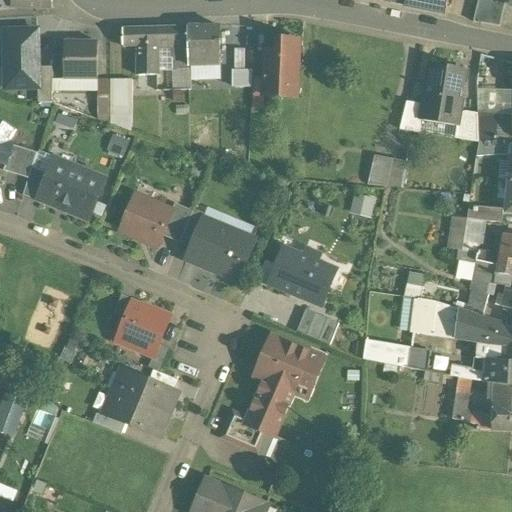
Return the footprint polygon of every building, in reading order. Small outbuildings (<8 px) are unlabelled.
[(11,0),(0,0),(0,10),(12,9),(11,0)] [(50,0),(11,0),(12,9),(51,9),(50,0)] [(447,0),(405,0),(405,7),(444,14),(447,0)] [(505,3),(492,0),(479,0),(474,24),(500,29),(505,3)] [(220,28),(187,29),(187,48),(188,67),(206,67),(205,62),(219,62),(219,45),(220,45),(220,28)] [(173,29),(159,30),(158,68),(174,69),(175,56),(178,48),(173,48),(173,29)] [(187,29),(173,29),(173,48),(178,48),(187,48),(187,29)] [(159,30),(122,30),(123,48),(139,48),(138,77),(158,76),(158,68),(159,30)] [(38,32),(5,32),(5,89),(38,89),(38,69),(38,32)] [(279,55),(266,55),(264,95),(282,96),(282,90),(296,90),(297,72),(301,69),(301,63),(297,60),(298,43),(279,42),(279,55)] [(97,43),(63,43),(63,57),(64,81),(97,81),(97,43)] [(187,48),(178,48),(175,56),(174,69),(188,68),(188,67),(187,48)] [(63,57),(52,57),(52,69),(52,81),(64,81),(63,57)] [(188,68),(174,69),(172,92),(191,91),(190,71),(188,71),(188,68)] [(465,74),(429,68),(427,86),(428,86),(426,96),(425,96),(423,106),(421,122),(457,128),(461,102),(459,101),(462,83),(464,83),(465,74)] [(52,69),(38,69),(38,89),(38,104),(52,104),(52,81),(52,69)] [(235,71),(235,88),(255,88),(255,71),(235,71)] [(110,81),(97,81),(97,120),(110,125),(110,81)] [(132,81),(110,81),(110,125),(131,133),(132,81)] [(511,91),(477,91),(477,115),(511,117),(511,91)] [(423,106),(406,103),(399,131),(419,134),(421,122),(423,106)] [(477,115),(464,113),(460,141),(478,144),(477,115)] [(511,121),(511,117),(477,115),(478,144),(507,142),(511,141),(511,121)] [(0,125),(0,163),(6,165),(12,146),(6,145),(13,134),(0,125)] [(130,142),(113,136),(108,151),(124,157),(130,142)] [(508,155),(507,142),(478,144),(477,158),(508,155)] [(37,154),(12,146),(6,165),(3,172),(28,180),(32,169),(37,154)] [(391,165),(373,161),(368,183),(387,187),(391,165)] [(104,182),(54,162),(48,175),(39,199),(41,200),(89,219),(104,182)] [(32,169),(28,180),(23,197),(40,203),(41,200),(39,199),(48,175),(32,169)] [(355,215),(375,218),(378,199),(358,196),(355,215)] [(135,197),(120,233),(158,248),(162,237),(173,213),(171,212),(135,197)] [(193,213),(175,205),(171,212),(173,213),(162,237),(180,244),(193,213)] [(468,207),(467,221),(502,224),(503,211),(468,207)] [(466,222),(452,219),(451,226),(465,228),(466,222)] [(255,242),(203,220),(187,260),(238,282),(255,242)] [(486,223),(466,222),(465,228),(462,252),(466,253),(468,242),(479,245),(483,246),(486,223)] [(465,228),(451,226),(449,241),(450,241),(449,250),(462,252),(465,228)] [(511,238),(504,237),(501,256),(499,264),(501,265),(511,267),(511,276),(511,277),(511,276),(511,238)] [(479,245),(468,242),(466,253),(477,255),(478,251),(479,245)] [(283,251),(269,284),(322,307),(336,274),(283,251)] [(501,256),(478,251),(477,255),(476,262),(498,267),(499,264),(501,256)] [(498,267),(476,262),(471,286),(474,287),(487,290),(489,284),(496,285),(498,274),(499,267),(498,267)] [(423,300),(427,277),(411,274),(407,297),(423,300)] [(509,276),(498,274),(496,285),(507,287),(509,276)] [(489,296),(473,292),(468,313),(483,318),(489,296)] [(511,294),(506,293),(503,308),(511,310),(511,294)] [(511,329),(505,329),(506,326),(483,318),(468,313),(459,310),(435,304),(417,301),(411,349),(455,356),(457,340),(504,348),(502,362),(511,362),(511,329)] [(154,314),(132,305),(120,334),(126,337),(122,346),(153,358),(154,359),(159,346),(170,318),(155,312),(154,314)] [(339,324),(306,311),(297,333),(332,347),(339,324)] [(248,420),(245,426),(266,435),(274,438),(294,392),(291,391),(295,382),(312,389),(325,360),(271,338),(259,367),(271,372),(267,380),(265,379),(248,420)] [(365,342),(353,339),(350,358),(363,361),(363,352),(365,342)] [(411,349),(365,342),(363,352),(363,361),(408,370),(411,349)] [(159,346),(154,359),(153,358),(148,369),(153,372),(160,374),(170,350),(159,346)] [(455,356),(411,349),(408,370),(452,378),(453,368),(455,356)] [(511,362),(502,362),(487,361),(485,375),(484,383),(494,385),(511,388),(511,362)] [(481,373),(453,368),(452,378),(458,379),(470,381),(484,383),(485,375),(481,373)] [(160,374),(153,372),(149,383),(174,394),(179,382),(160,374)] [(149,383),(126,374),(117,396),(165,415),(174,394),(149,383)] [(470,381),(458,379),(453,410),(466,412),(470,381)] [(511,388),(494,385),(493,421),(492,432),(511,433),(511,388)] [(0,431),(18,438),(31,400),(8,391),(0,412),(0,431)] [(165,415),(117,396),(109,416),(108,417),(126,425),(156,437),(165,415)] [(34,408),(25,433),(48,442),(57,417),(34,408)] [(466,412),(453,410),(452,421),(469,424),(472,425),(474,414),(466,412)] [(109,416),(99,411),(93,424),(121,436),(126,425),(108,417),(109,416)] [(248,420),(232,413),(223,434),(234,439),(241,424),(245,426),(248,420)] [(493,421),(478,421),(478,426),(478,432),(492,432),(493,421)] [(245,426),(241,424),(234,439),(232,444),(257,455),(266,435),(245,426)] [(260,469),(256,479),(273,485),(276,475),(260,469)] [(267,507),(206,481),(199,500),(215,507),(212,511),(263,511),(265,508),(266,508),(267,507)] [(0,511),(8,511),(11,507),(0,502),(0,511)]
